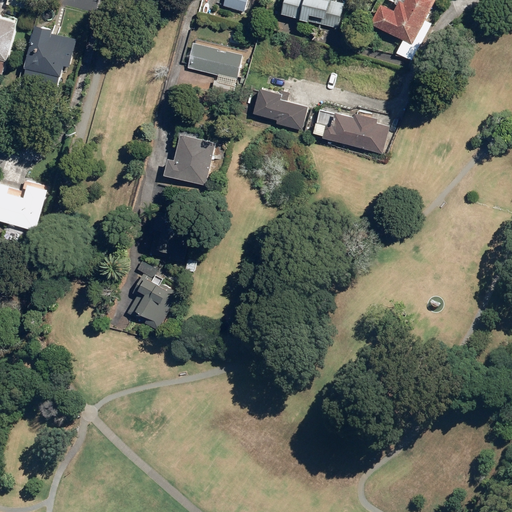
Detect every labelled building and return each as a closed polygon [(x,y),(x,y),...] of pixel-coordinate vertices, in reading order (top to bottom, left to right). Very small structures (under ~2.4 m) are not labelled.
[(28,0),(6,0),(6,6),(26,10),(28,0)] [(244,0),(221,0),(221,3),(241,10),(244,0)] [(285,0),(282,11),(338,27),(344,2),(336,0),(285,0)] [(440,0),(409,0),(409,2),(405,0),(403,0),(398,9),(386,3),(376,22),(406,39),(398,52),(414,61),(435,23),(429,20),(440,0)] [(0,73),(3,74),(18,20),(1,15),(1,14),(0,13),(0,73)] [(69,65),(76,37),(53,31),(54,28),(38,23),(23,80),(56,89),(62,63),(69,65)] [(243,51),(194,39),(187,66),(236,78),(243,51)] [(279,95),(257,90),(250,117),(302,131),(308,111),(277,103),(279,95)] [(394,125),(341,110),(337,124),(331,122),(327,137),(386,153),(394,125)] [(221,142),(187,132),(180,158),(173,157),(169,175),(209,186),(221,142)] [(0,220),(35,231),(48,188),(29,183),(25,197),(9,192),(11,184),(0,180),(0,220)] [(196,221),(157,211),(151,232),(156,233),(151,252),(185,261),(196,221)] [(182,292),(146,272),(135,291),(140,294),(129,311),(161,329),(182,292)]
